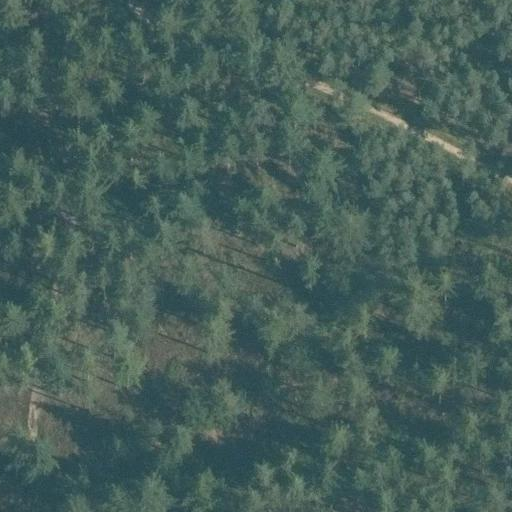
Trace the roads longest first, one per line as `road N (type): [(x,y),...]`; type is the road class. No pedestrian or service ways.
road 1 (track): [(4,511),(46,165),(26,0)]
road 2 (unknown): [(511,172),(164,25),(145,0)]
